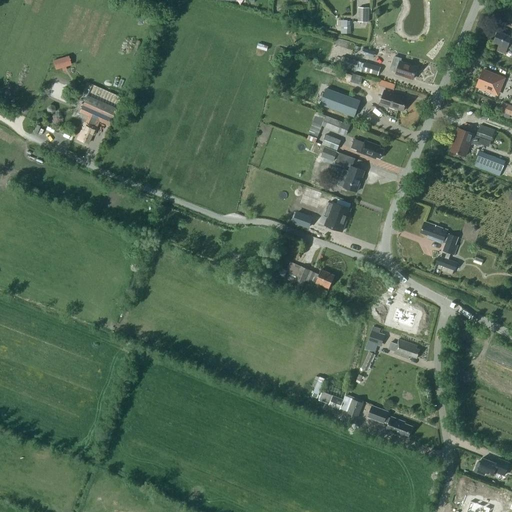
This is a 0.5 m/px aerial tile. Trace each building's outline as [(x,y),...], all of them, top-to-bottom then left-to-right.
[(369,7),(358,7),(358,21),(369,21),(369,7)] [(340,20),(340,33),(350,33),(350,25),(346,25),(346,20),(340,20)] [(494,42),(500,44),(497,50),(505,53),(507,47),(511,48),(511,32),(511,36),(498,31),(494,42)] [(338,37),(336,43),(352,49),(355,43),(338,37)] [(66,66),(71,65),(68,56),(52,60),(55,70),(62,68),(63,71),(67,70),(66,66)] [(290,68),(292,59),(285,56),(282,66),(290,68)] [(359,60),(343,56),(340,64),(356,69),(359,60)] [(400,62),(401,58),(394,56),(390,69),(397,72),(396,73),(413,78),(417,67),(400,62)] [(378,75),(380,67),(365,62),(362,70),(378,75)] [(477,86),(498,94),(504,78),(484,70),(477,86)] [(363,76),(353,73),(350,82),(360,84),(363,76)] [(393,90),(395,84),(379,78),(377,84),(393,90)] [(326,88),(321,104),(354,116),(358,106),(360,101),(347,96),(326,88)] [(393,93),(385,90),(380,105),(388,107),(389,106),(403,111),(407,98),(393,94),(393,93)] [(87,95),(82,106),(111,119),(116,108),(87,95)] [(511,105),(503,102),(500,111),(511,115),(511,105)] [(51,114),(54,111),(54,106),(50,105),(46,108),(47,112),(51,114)] [(343,122),(326,115),(322,125),(338,132),(343,122)] [(92,126),(95,119),(91,117),(88,124),(84,123),(77,139),(87,144),(91,134),(93,135),(96,128),(92,126)] [(481,136),(491,140),(495,130),(480,125),(476,134),(478,135),(481,136)] [(477,145),(481,136),(478,135),(478,136),(473,134),(474,133),(458,128),(454,138),(455,138),(451,151),(465,156),(470,143),(477,145)] [(340,140),(326,135),(322,144),(337,149),(340,140)] [(351,147),(361,151),(360,153),(375,159),(376,157),(380,158),(384,149),(379,147),(380,146),(365,140),(364,142),(355,139),(351,147)] [(321,157),(333,161),(337,151),(325,146),(321,157)] [(499,175),(502,169),(505,161),(480,151),(474,166),(499,175)] [(352,163),(353,158),(355,159),(355,158),(340,153),(336,162),(347,166),(348,162),(352,163)] [(344,169),(338,184),(343,186),(357,191),(364,170),(351,165),(349,170),(344,169)] [(327,217),(325,224),(342,231),(350,209),(337,204),(337,205),(329,202),(324,216),(327,217)] [(300,224),(304,214),(297,211),(293,221),(300,224)] [(420,232),(431,236),(430,239),(442,243),(444,239),(447,240),(443,250),(454,254),(458,245),(455,245),(458,237),(449,234),(449,235),(446,234),(448,230),(425,221),(420,232)] [(446,258),(442,269),(441,270),(453,275),(454,270),(456,271),(458,263),(446,258)] [(299,291),(309,270),(300,266),(291,287),(299,291)] [(317,278),(315,277),(313,281),(329,288),(335,275),(321,269),(317,278)] [(311,282),(315,272),(310,270),(306,280),(311,282)] [(396,307),(392,321),(412,328),(412,327),(415,320),(417,314),(403,310),(396,307)] [(380,320),(387,323),(392,311),(384,308),(380,320)] [(377,345),(381,333),(380,333),(381,329),(373,326),(368,342),(377,345)] [(417,345),(399,339),(397,344),(391,342),(389,348),(395,350),(394,353),(409,358),(409,355),(417,358),(420,349),(416,348),(417,345)] [(367,370),(375,353),(370,351),(362,368),(367,370)] [(318,399),(321,390),(334,394),(336,388),(323,385),(325,378),(317,376),(310,396),(318,399)] [(329,404),(328,405),(340,410),(344,399),(322,391),(319,400),(329,404)] [(344,399),(340,410),(347,412),(353,398),(345,396),(344,399)] [(364,402),(353,398),(347,412),(358,416),(364,402)] [(404,435),(408,437),(413,426),(404,422),(405,421),(392,416),(391,418),(387,416),(388,411),(373,405),(368,416),(384,422),(385,420),(390,422),(387,430),(404,437),(404,435)] [(485,476),(486,472),(493,475),(494,472),(505,476),(510,462),(498,458),(497,463),(483,458),(481,462),(478,461),(474,471),(485,476)] [(498,489),(494,506),(507,509),(511,492),(498,489)] [(469,504),(466,511),(489,511),(491,508),(470,500),(469,504)]
